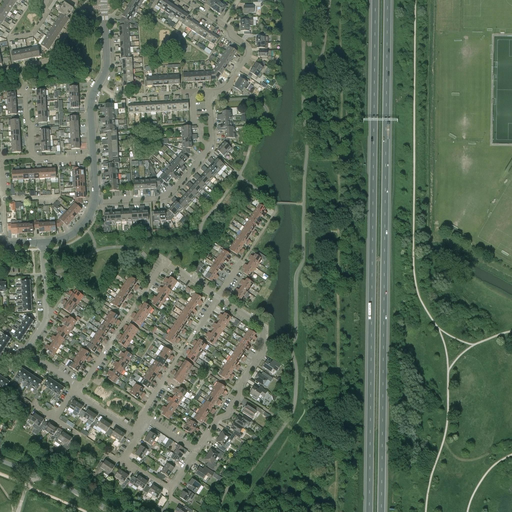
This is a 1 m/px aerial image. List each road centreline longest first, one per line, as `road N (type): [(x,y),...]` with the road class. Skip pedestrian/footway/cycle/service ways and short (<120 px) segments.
road 1 (motorway): [(379,511),(386,0)]
road 2 (motorway): [(374,0),(369,511)]
road 3 (residential): [(79,390),(165,263),(218,297)]
road 4 (residential): [(195,451),(227,414),(263,348),(260,325),(218,297)]
road 5 (residential): [(94,201),(167,194),(209,149)]
